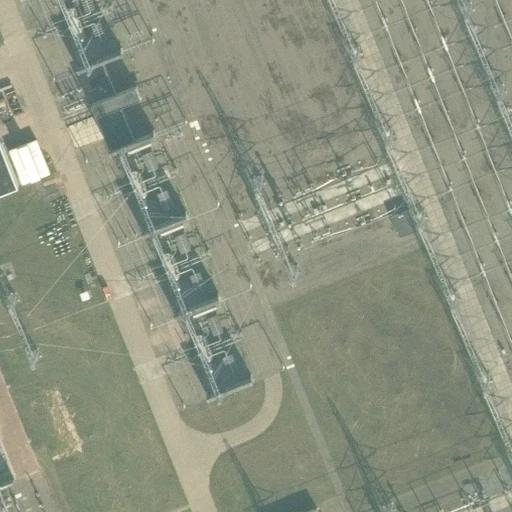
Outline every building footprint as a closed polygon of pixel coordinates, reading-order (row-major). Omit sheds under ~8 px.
[(11,71),(0,75),(0,116),(25,108),(11,71)] [(134,87),(88,98),(92,112),(137,101),(134,87)] [(120,109),(97,118),(109,150),(133,141),(120,109)] [(0,192),(18,185),(0,140),(0,192)] [(390,217),(398,237),(416,230),(408,210),(390,217)] [(0,485),(14,479),(0,443),(0,485)]
